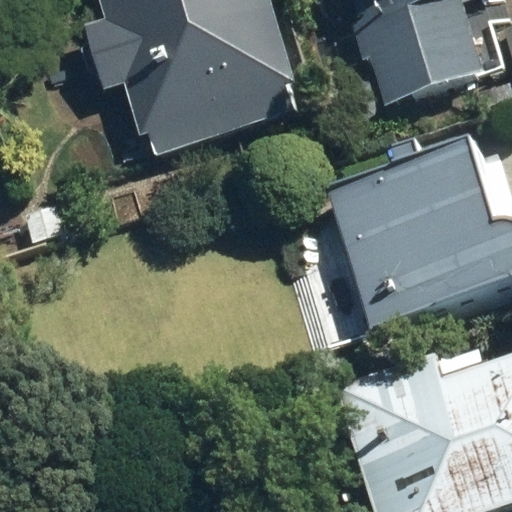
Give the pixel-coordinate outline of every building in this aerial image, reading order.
[(100,102),(121,96),(144,172),(304,123),(265,0),(91,0),(103,37),(81,43),(100,102)] [(344,0),(383,125),(483,94),(459,16),(504,3),(503,0),(344,0)] [(511,37),(501,41),(511,72),(511,37)] [(511,241),(510,241),(495,244),(474,169),(324,214),(365,351),(511,307),(511,241)] [(333,411),(364,511),(511,511),(511,382),(441,405),(433,380),(333,411)]
